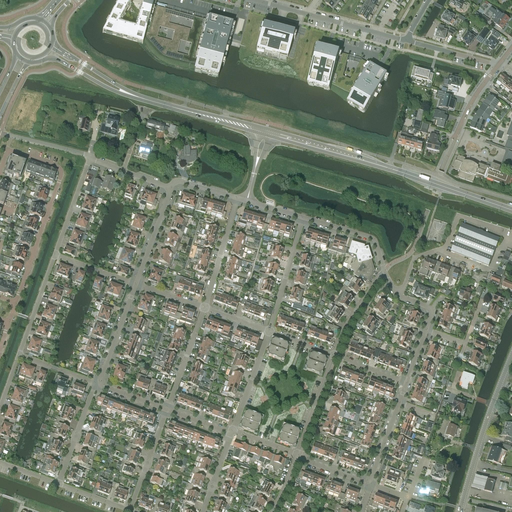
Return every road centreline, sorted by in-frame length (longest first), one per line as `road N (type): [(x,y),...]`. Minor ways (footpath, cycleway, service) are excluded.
road 1 (secondary): [(265,131),(511,210)]
road 2 (residential): [(0,171),(7,149),(62,169),(15,302)]
road 3 (residential): [(255,0),(405,40)]
road 4 (secondary): [(125,92),(265,131)]
road 5 (residential): [(464,490),(511,354)]
